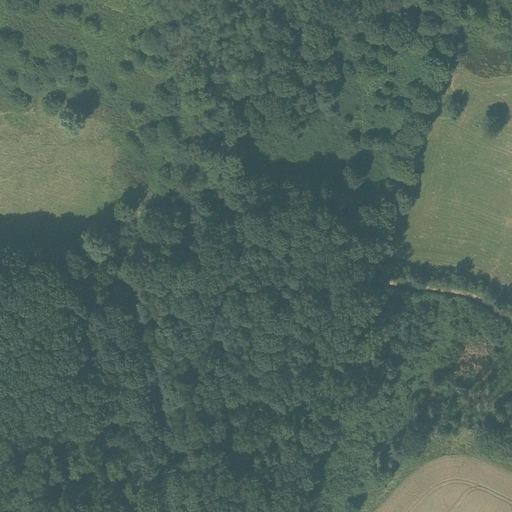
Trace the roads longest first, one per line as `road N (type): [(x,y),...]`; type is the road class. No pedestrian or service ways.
road 1 (track): [(0,253),(70,248),(176,273),(363,272)]
road 2 (track): [(466,0),(406,183),(363,272)]
road 3 (track): [(363,272),(373,331),(303,441),(283,511)]
road 4 (track): [(363,272),(465,294),(511,322)]
